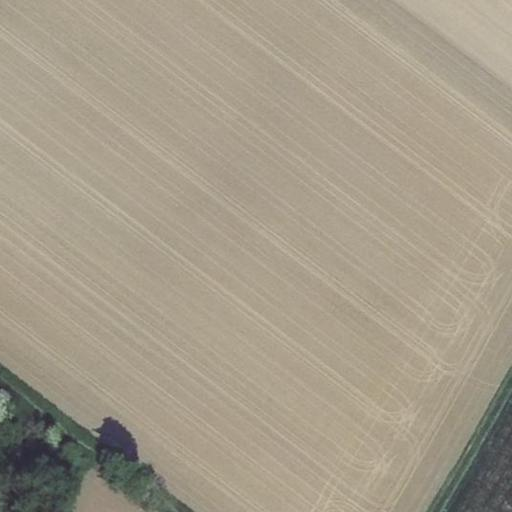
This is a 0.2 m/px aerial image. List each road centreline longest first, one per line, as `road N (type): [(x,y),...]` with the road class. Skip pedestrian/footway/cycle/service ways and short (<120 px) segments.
road 1 (track): [(0,377),(167,511)]
road 2 (track): [(442,511),(511,388)]
